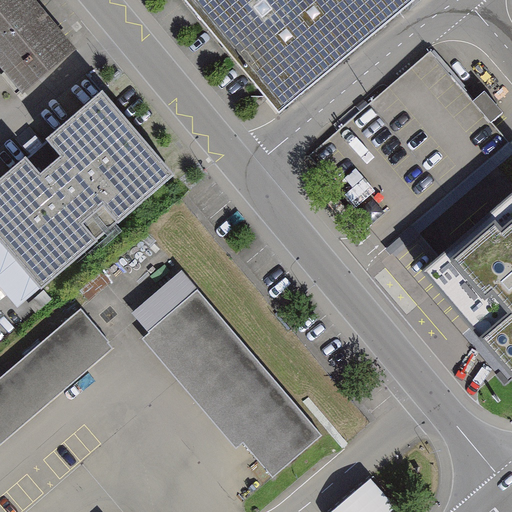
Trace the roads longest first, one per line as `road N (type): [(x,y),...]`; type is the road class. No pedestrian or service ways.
road 1 (unclassified): [(509,481),(103,0)]
road 2 (unknown): [(115,13),(0,111)]
